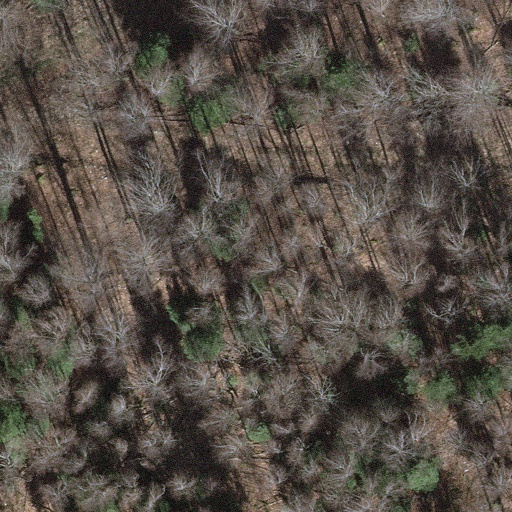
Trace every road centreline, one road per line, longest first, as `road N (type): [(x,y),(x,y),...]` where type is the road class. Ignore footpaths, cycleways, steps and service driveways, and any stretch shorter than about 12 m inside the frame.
road 1 (track): [(0,123),(104,146),(391,162),(511,147)]
road 2 (track): [(0,66),(143,0)]
